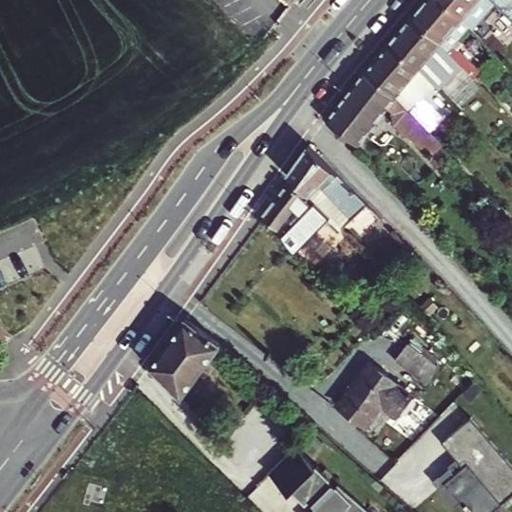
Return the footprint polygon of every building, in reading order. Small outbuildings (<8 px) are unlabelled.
[(438,40),(459,15),(439,0),(422,0),(417,7),(408,17),(438,40)] [(473,29),(494,3),(491,0),(439,0),(459,15),(464,19),(466,22),(473,29)] [(511,0),(491,0),(494,3),(511,21),(511,0)] [(446,48),(466,22),(464,19),(459,15),(438,40),(438,41),(446,48)] [(435,84),(458,62),(457,61),(452,55),(446,49),(446,48),(438,41),(438,40),(408,17),(388,42),(416,64),(435,84)] [(436,86),(435,84),(416,64),(388,42),(365,71),(397,98),(409,111),(418,102),(424,98),(436,86)] [(451,43),(446,49),(452,55),(457,61),(463,54),(451,43)] [(507,100),(463,54),(457,61),(458,62),(500,107),(507,100)] [(425,128),(409,111),(397,98),(365,71),(346,94),(325,120),(337,130),(336,131),(340,134),(341,133),(356,145),(384,107),(391,113),(392,125),(432,156),(442,146),(434,138),(425,128)] [(418,102),(409,111),(425,128),(434,120),(423,108),(429,104),(424,98),(418,102)] [(289,178),(306,194),(331,218),(342,228),(368,204),(307,145),(286,175),(289,178)] [(449,154),(442,146),(432,156),(429,160),(438,167),(449,154)] [(304,196),(286,181),(260,217),(262,219),(267,222),(271,225),(280,232),(289,247),(293,252),(331,218),(306,194),(304,196)] [(181,398),(221,344),(186,318),(149,367),(159,377),(181,398)] [(407,344),(424,356),(428,350),(412,338),(407,344)] [(407,344),(395,360),(427,384),(439,368),(424,356),(407,344)] [(411,396),(368,363),(337,404),(366,425),(381,404),(396,415),(411,396)] [(318,464),(297,444),(271,470),(292,491),(296,488),(309,500),(311,499),(317,505),(316,507),(310,511),(375,511),(341,481),(340,483),(338,484),(332,478),(333,476),(319,463),(318,464)] [(311,499),(309,500),(316,507),(317,505),(311,499)]
